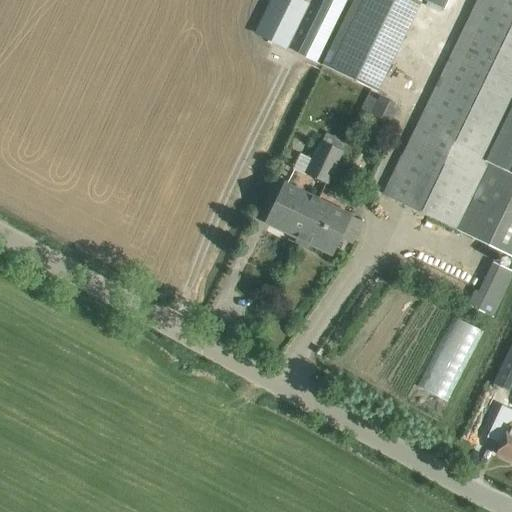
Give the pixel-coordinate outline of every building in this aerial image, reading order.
[(295,0),(272,0),(256,33),(285,48),(306,5),(295,0)] [(326,0),(307,40),(327,50),(351,0),(326,0)] [(511,0),(477,0),(383,195),(510,256),(511,252),(511,0)] [(397,110),(366,95),(359,111),(368,115),(367,120),(387,129),(397,110)] [(342,140),(326,133),(306,173),(326,183),(341,152),(338,151),(342,140)] [(316,201),(283,185),(265,222),(298,238),(316,201)] [(351,244),(361,222),(316,201),(298,238),(331,254),(339,238),(351,244)] [(492,318),(511,275),(511,269),(489,259),(467,306),(492,318)] [(511,393),(511,346),(494,385),(511,393)] [(511,461),(511,422),(511,421),(495,454),(511,461)]
